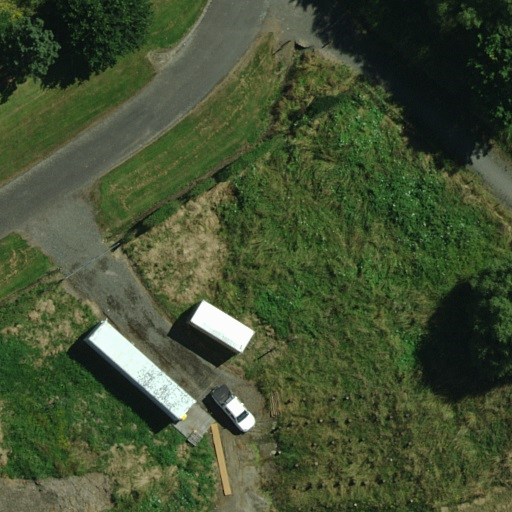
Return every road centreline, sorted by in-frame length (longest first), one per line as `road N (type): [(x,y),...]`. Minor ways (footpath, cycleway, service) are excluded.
road 1 (residential): [(0,212),(180,90),(225,37),(242,0)]
road 2 (unclassified): [(511,181),(268,0)]
